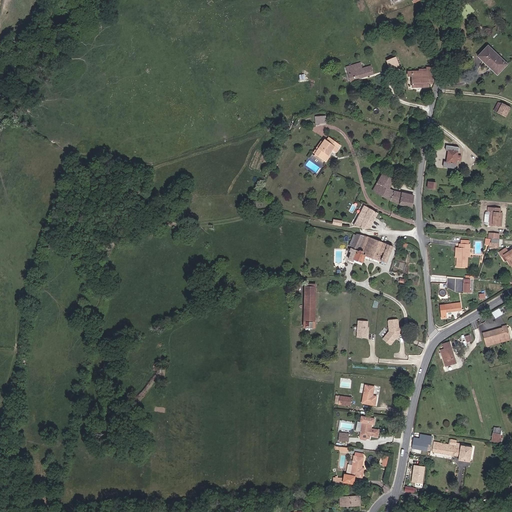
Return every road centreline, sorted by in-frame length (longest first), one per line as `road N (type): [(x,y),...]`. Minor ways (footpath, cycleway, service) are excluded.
road 1 (residential): [(437,0),(440,81),(419,193),(437,340)]
road 2 (tertiary): [(390,511),(411,412),(437,340)]
